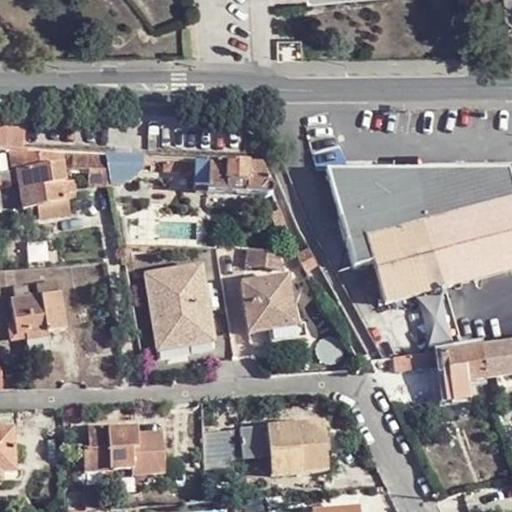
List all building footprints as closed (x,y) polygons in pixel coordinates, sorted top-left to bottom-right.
[(0,152),(12,153),(25,155),(26,134),(0,130),(0,152)] [(405,146),(359,147),(362,165),(409,165),(405,146)] [(60,157),(25,155),(12,153),(14,174),(21,173),(25,208),(36,207),(38,218),(71,215),(69,197),(75,197),(74,185),(67,186),(65,165),(61,165),(60,157)] [(108,160),(81,158),(85,179),(110,180),(108,160)] [(134,161),(108,160),(110,176),(110,180),(127,180),(141,174),(143,161),(141,161),(134,161)] [(209,165),(197,165),(195,189),(208,189),(209,165)] [(268,185),(264,169),(209,165),(208,189),(207,197),(256,199),(258,199),(261,200),(263,202),(266,202),(268,201),(269,200),(270,198),(271,196),(270,193),(268,185)] [(362,165),(342,165),(366,263),(369,263),(372,273),(390,271),(398,301),(511,269),(511,165),(409,165),(362,165)] [(275,252),(247,248),(245,263),(284,269),(275,252)] [(315,266),(306,249),(295,254),(294,255),(303,272),(306,270),(315,266)] [(199,262),(143,273),(155,335),(185,330),(187,343),(213,338),(199,262)] [(286,275),(240,282),(247,331),(268,329),(294,325),(286,275)] [(13,293),(14,302),(27,300),(25,292),(13,293)] [(27,300),(14,302),(10,303),(14,330),(25,329),(29,356),(48,354),(46,336),(63,334),(58,297),(27,300)] [(294,325),(268,329),(270,341),(305,336),(303,323),(294,325)] [(185,330),(155,335),(158,349),(187,343),(185,330)] [(497,381),(511,378),(511,344),(481,349),(485,382),(497,381)] [(445,349),(409,355),(411,370),(447,366),(445,353),(445,349)] [(445,353),(447,366),(449,387),(476,383),(485,382),(481,349),(445,353)] [(511,392),(511,378),(497,381),(499,394),(511,392)] [(476,383),(449,387),(451,399),(477,397),(476,383)] [(282,429),(285,476),(326,472),(323,426),(282,429)] [(106,428),(88,428),(87,451),(84,451),(84,472),(131,472),(131,478),(164,478),(164,438),(137,437),(136,431),(107,432),(106,428)] [(271,478),(285,476),(282,429),(228,433),(229,463),(270,460),(271,478)] [(11,432),(0,432),(0,483),(0,482),(0,474),(13,474),(11,432)]
